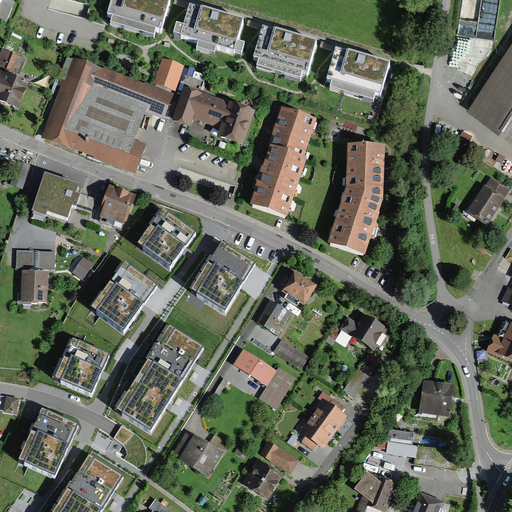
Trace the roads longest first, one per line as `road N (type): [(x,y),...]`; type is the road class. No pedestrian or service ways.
road 1 (residential): [(434,327),(275,239),(0,131)]
road 2 (track): [(445,0),(426,187)]
road 3 (residential): [(466,356),(483,447),(511,481)]
